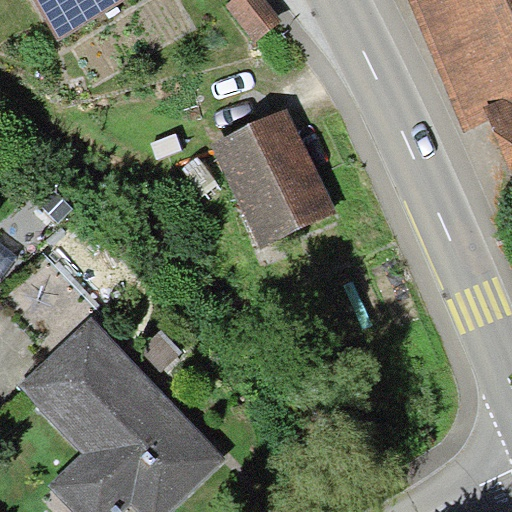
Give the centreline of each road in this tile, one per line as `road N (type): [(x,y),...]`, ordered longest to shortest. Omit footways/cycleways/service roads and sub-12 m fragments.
road 1 (tertiary): [(511,395),(409,148),(336,0)]
road 2 (residential): [(511,446),(411,511)]
